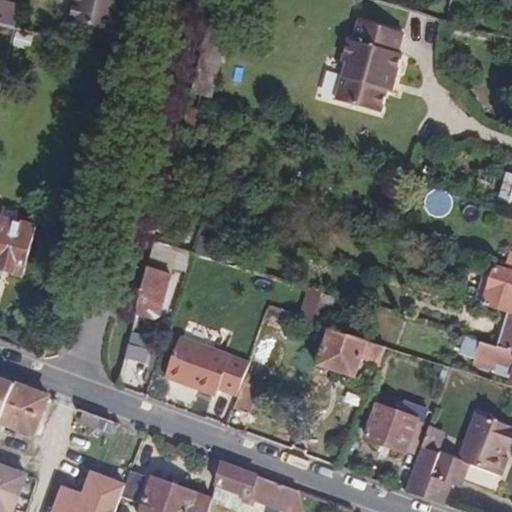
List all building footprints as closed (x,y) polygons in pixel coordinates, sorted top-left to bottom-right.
[(19,0),(0,0),(0,25),(19,27),(23,0),(19,0)] [(80,0),(74,24),(117,35),(125,0),(80,0)] [(393,78),(397,80),(404,59),(399,57),(405,38),(361,24),(355,44),(351,43),(344,63),(348,65),(336,103),(381,116),(388,94),(393,78)] [(210,30),(194,96),(211,99),(228,35),(210,30)] [(31,51),(34,36),(17,33),(14,47),(31,51)] [(392,95),(397,80),(393,78),(388,94),(392,95)] [(194,96),(190,110),(207,115),(211,99),(194,96)] [(207,115),(190,110),(183,135),(200,140),(207,115)] [(511,177),(508,177),(498,207),(511,211),(511,177)] [(181,190),(165,184),(160,204),(177,208),(181,190)] [(40,229),(2,219),(0,228),(0,271),(26,278),(40,229)] [(147,277),(137,319),(156,324),(158,322),(171,278),(169,277),(171,270),(185,273),(192,257),(156,246),(147,277)] [(511,274),(497,270),(484,309),(507,316),(511,317),(511,274)] [(321,296),(299,289),(296,296),(308,301),(300,327),(311,329),(312,327),(321,296)] [(332,299),(321,296),(312,327),(321,330),(332,299)] [(511,317),(507,316),(495,350),(511,355),(511,317)] [(127,360),(149,366),(156,339),(134,333),(127,360)] [(363,362),(377,367),(383,350),(335,334),(324,367),(357,379),(363,362)] [(237,400),(243,384),(250,366),(175,344),(163,385),(214,401),(216,393),(237,400)] [(511,355),(495,350),(479,344),(473,364),(494,371),(494,373),(511,378),(511,355)] [(0,423),(1,424),(15,386),(0,380),(0,423)] [(237,400),(234,410),(248,416),(257,389),(243,384),(237,400)] [(34,436),(47,398),(15,386),(1,424),(34,436)] [(404,406),(399,417),(422,424),(426,415),(404,406)] [(405,454),(417,459),(423,444),(429,428),(422,424),(399,417),(376,408),(364,442),(403,457),(405,454)] [(417,459),(406,494),(441,507),(448,486),(453,488),(464,481),(496,493),(508,461),(503,459),(511,433),(511,430),(476,417),(459,462),(442,456),(443,452),(436,450),(423,444),(417,459)] [(423,444),(436,450),(442,432),(429,426),(429,428),(423,444)] [(276,507),(284,485),(220,461),(217,485),(243,495),(242,501),(252,505),(254,499),(276,507)] [(0,467),(0,511),(17,511),(30,479),(0,467)] [(147,477),(131,470),(125,486),(122,497),(121,498),(139,503),(147,477)] [(122,497),(125,486),(93,475),(83,499),(66,493),(58,511),(116,511),(121,498),(122,497)] [(210,511),(212,501),(156,480),(144,511),(210,511)] [(290,511),(302,511),(298,490),(284,485),(276,507),(290,511)]
